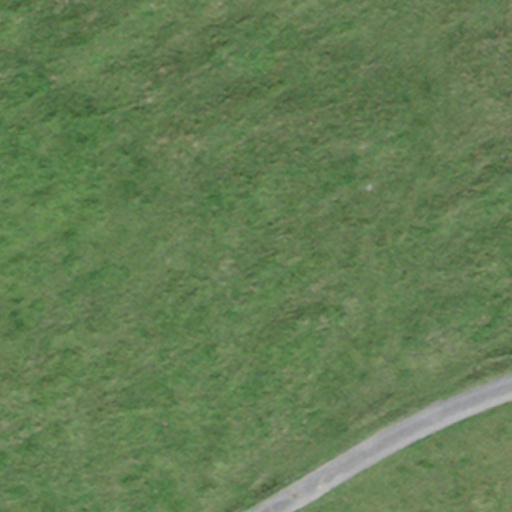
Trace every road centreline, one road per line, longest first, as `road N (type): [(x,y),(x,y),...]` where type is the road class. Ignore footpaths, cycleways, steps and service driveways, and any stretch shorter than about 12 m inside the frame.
road 1 (track): [(457,0),(441,153),(402,294),(412,436)]
road 2 (unclassified): [(286,511),(412,436),(511,396)]
